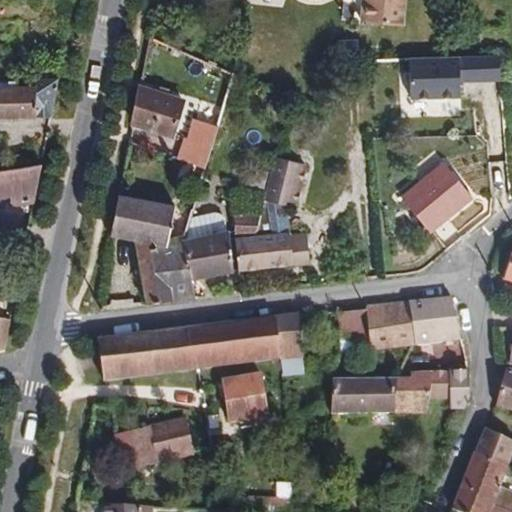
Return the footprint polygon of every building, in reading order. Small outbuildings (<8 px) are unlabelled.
[(402,0),(362,0),(362,21),(401,25),(402,0)] [(504,54),(461,55),(462,77),(505,75),(504,54)] [(461,55),(408,57),(409,97),(462,96),(461,55)] [(0,119),(47,118),(53,83),(33,83),(32,88),(0,89),(0,119)] [(187,101),(142,86),(135,122),(177,135),(187,101)] [(206,169),(226,103),(208,97),(195,140),(186,137),(178,158),(206,169)] [(258,201),(255,200),(251,213),(246,231),(232,233),(240,277),(306,265),(303,235),(286,236),(265,237),(262,202),(283,208),(289,209),(292,203),(294,203),(296,195),(294,194),(297,183),(299,183),(300,175),(298,175),(299,167),(269,159),(258,201)] [(446,159),(402,197),(430,230),(474,192),(446,159)] [(0,173),(0,207),(31,203),(36,169),(0,173)] [(147,310),(197,304),(192,280),(184,244),(186,234),(185,234),(170,233),(174,214),(121,196),(113,236),(135,242),(147,310)] [(286,236),(283,208),(262,202),(265,237),(286,236)] [(246,231),(251,213),(229,213),(232,233),(246,231)] [(191,239),(219,235),(216,218),(190,220),(191,239)] [(184,244),(192,280),(230,273),(222,234),(219,235),(191,239),(190,220),(186,234),(184,244)] [(511,288),(511,250),(503,286),(511,288)] [(456,305),(411,311),(413,347),(458,343),(456,305)] [(370,314),(368,317),(371,337),(373,350),(413,347),(411,311),(370,314)] [(368,317),(340,319),(341,340),(371,337),(368,317)] [(110,340),(97,343),(102,383),(196,370),(281,360),(278,321),(110,340)] [(300,321),(278,321),(281,360),(283,377),(304,375),(300,321)] [(371,337),(341,340),(342,354),(373,350),(371,337)] [(495,408),(511,412),(511,373),(504,371),(495,408)] [(453,409),(466,413),(469,407),(467,372),(452,373),(453,402),(453,409)] [(396,414),(424,415),(427,403),(453,402),(452,373),(395,381),(396,414)] [(252,429),(267,426),(258,378),(221,385),(228,423),(249,419),(252,429)] [(328,417),(386,416),(396,414),(395,381),(328,386),(328,417)] [(184,425),(116,441),(120,472),(193,462),(187,442),(184,425)] [(475,455),(509,473),(511,464),(511,443),(487,430),(475,455)] [(208,441),(211,459),(231,455),(228,437),(208,441)] [(475,455),(452,511),(511,511),(511,488),(504,484),(509,473),(475,455)] [(294,511),(292,488),(275,486),(275,503),(250,503),(250,511),(294,511)]
